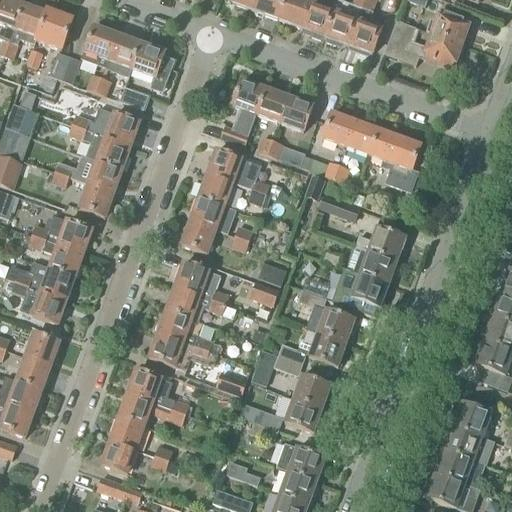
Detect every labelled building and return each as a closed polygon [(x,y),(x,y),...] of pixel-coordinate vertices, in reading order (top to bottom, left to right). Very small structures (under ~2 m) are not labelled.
[(232,0),(230,7),(255,16),(260,0),(232,0)] [(260,0),(255,16),(278,25),(287,0),(260,0)] [(287,0),(278,25),(302,33),(314,0),(300,0),(299,3),(291,0),(287,0)] [(323,41),(325,42),(335,16),(321,11),(325,0),(314,0),(302,33),(311,37),(311,41),(320,45),(323,41)] [(366,0),(362,13),(348,50),(372,59),(381,33),(368,28),(372,17),(371,16),(376,2),(370,0),(366,0)] [(355,0),(352,9),(362,13),(366,0),(355,0)] [(428,0),(427,0),(405,0),(403,4),(424,12),(428,0)] [(1,1),(0,4),(0,28),(2,30),(0,35),(0,43),(1,44),(0,48),(0,60),(4,62),(10,47),(23,9),(1,1)] [(338,47),(348,50),(362,13),(352,9),(339,4),(335,16),(325,42),(326,47),(335,50),(338,47)] [(45,17),(23,9),(10,47),(17,50),(19,44),(34,50),(35,46),(35,45),(36,42),(35,42),(45,17)] [(45,17),(35,42),(36,42),(35,45),(35,46),(61,55),(72,23),(46,14),(45,17)] [(425,37),(431,39),(461,50),(462,48),(465,47),(468,40),(466,38),(469,27),(439,16),(436,25),(435,24),(430,25),(425,37)] [(461,50),(431,39),(426,52),(413,47),(417,38),(413,36),(414,33),(396,26),(383,59),(430,76),(434,65),(453,72),(457,62),(460,61),(463,54),(460,52),(461,50)] [(105,72),(108,66),(117,40),(93,31),(84,56),(81,63),(105,72)] [(108,66),(132,74),(142,49),(117,40),(108,66)] [(10,47),(4,62),(12,65),(17,50),(10,47)] [(142,49),(132,74),(155,83),(165,57),(142,49)] [(26,70),(35,73),(41,58),(31,55),(26,70)] [(49,81),(61,85),(69,62),(68,62),(68,63),(59,59),(60,59),(57,58),(49,81)] [(69,62),(61,85),(72,90),(81,66),(79,66),(78,66),(70,63),(69,62)] [(86,95),(95,98),(101,84),(91,80),(86,95)] [(101,84),(95,98),(105,102),(110,87),(101,84)] [(231,111),(255,119),(264,94),(241,85),(231,111)] [(124,92),(119,107),(143,116),(148,101),(124,92)] [(255,119),(279,128),(288,102),(264,94),(255,119)] [(288,102),(279,128),(303,137),(312,111),(288,102)] [(18,137),(26,114),(13,110),(5,133),(18,137)] [(113,118),(104,142),(130,152),(139,128),(113,118)] [(321,144),(345,152),(354,126),(331,118),(321,144)] [(71,130),(86,135),(89,126),(75,121),(71,130)] [(345,152),(368,161),(378,135),(354,126),(345,152)] [(85,162),(96,166),(121,176),(130,152),(104,142),(86,135),(71,130),(68,140),(90,148),(85,162)] [(224,132),(220,144),(244,152),(248,140),(224,132)] [(14,137),(5,134),(0,146),(0,158),(6,160),(14,137)] [(381,171),(390,175),(401,143),(378,135),(368,161),(383,166),(381,171)] [(257,157),(267,161),(272,146),(263,143),(257,157)] [(401,143),(390,175),(385,188),(410,197),(415,184),(407,181),(409,176),(411,176),(411,175),(417,159),(420,150),(401,143)] [(272,146),(267,161),(276,164),(282,150),(272,146)] [(215,155),(207,179),(232,189),(251,195),(265,201),(269,191),(255,186),(257,181),(256,180),(255,181),(252,180),(255,169),(215,155)] [(0,158),(0,190),(10,195),(21,166),(0,158)] [(328,170),(304,161),(300,172),(324,181),(328,170)] [(96,166),(87,189),(113,199),(121,176),(96,166)] [(324,181),(333,185),(338,171),(329,168),(328,170),(324,181)] [(338,171),(333,185),(343,188),(348,175),(338,171)] [(69,182),(54,177),(51,187),(65,192),(69,182)] [(207,179),(198,203),(224,211),(232,189),(207,179)] [(312,182),(305,200),(317,205),(324,186),(312,182)] [(113,199),(87,189),(79,214),(104,223),(113,199)] [(280,195),(271,192),(267,202),(276,205),(280,195)] [(265,201),(251,195),(247,205),(262,210),(265,201)] [(16,202),(0,196),(0,221),(8,224),(16,202)] [(357,215),(322,202),(318,214),(353,226),(357,215)] [(198,203),(189,226),(215,235),(226,240),(235,216),(224,211),(198,203)] [(34,231),(31,240),(83,259),(92,235),(54,221),(49,236),(34,231)] [(215,235),(189,226),(181,250),(206,259),(215,235)] [(237,232),(234,242),(248,247),(252,238),(237,232)] [(354,251),(356,252),(397,266),(401,256),(403,256),(406,247),(404,247),(405,243),(376,232),(371,246),(358,241),(354,251)] [(48,273),(74,282),(83,259),(31,240),(27,250),(53,259),(48,273)] [(248,247),(234,242),(230,252),(245,257),(248,247)] [(356,252),(348,274),(389,289),(392,279),(394,280),(398,271),(396,270),(397,266),(356,252)] [(322,265),(337,271),(340,262),(325,257),(322,265)] [(9,285),(14,287),(66,306),(74,282),(48,273),(33,267),(29,278),(11,272),(6,284),(9,285)] [(174,292),(225,311),(229,301),(215,295),(215,294),(213,293),(218,280),(208,277),(183,268),(174,292)] [(263,268),(257,283),(280,291),(285,276),(263,268)] [(389,289),(348,274),(339,298),(380,313),(381,309),(383,310),(386,301),(384,300),(389,289)] [(499,299),(511,303),(511,276),(508,275),(505,275),(503,276),(499,286),(500,288),(503,289),(499,299)] [(305,284),(301,295),(325,303),(329,292),(305,284)] [(14,287),(9,285),(6,292),(12,294),(14,287)] [(66,306),(14,287),(12,294),(11,297),(24,302),(20,315),(32,320),(31,320),(57,330),(66,306)] [(278,296),(256,288),(250,303),(273,311),(278,296)] [(174,292),(165,315),(198,327),(203,313),(222,320),(231,323),(235,314),(225,311),(174,292)] [(325,303),(301,295),(297,307),(320,315),(325,303)] [(492,320),(491,322),(511,329),(511,303),(499,299),(497,306),(494,305),(492,306),(488,316),(489,319),(492,320)] [(325,314),(316,338),(346,348),(350,338),(352,339),(355,329),(353,329),(354,325),(325,314)] [(165,315),(157,339),(216,360),(220,351),(212,348),(198,343),(203,329),(198,327),(165,315)] [(482,344),(482,346),(511,356),(511,329),(491,322),(482,344)] [(261,347),(264,338),(253,334),(250,343),(261,347)] [(346,348),(316,338),(306,334),(302,345),(301,344),(298,352),(297,355),(281,349),(277,361),(301,369),(301,368),(300,368),(303,360),(304,360),(305,359),(308,360),(308,361),(337,372),(339,368),(341,369),(344,360),(342,359),(346,348)] [(33,338),(24,363),(50,372),(59,347),(33,338)] [(217,360),(216,360),(157,339),(148,363),(185,376),(190,364),(210,372),(214,370),(217,360)] [(0,342),(0,353),(6,355),(9,346),(0,342)] [(511,359),(511,356),(482,346),(479,354),(477,353),(474,355),(471,365),(472,367),(474,368),(473,369),(504,380),(511,359)] [(301,369),(277,361),(273,373),(297,381),(297,379),(296,379),(299,370),(300,371),(301,369)] [(24,363),(16,386),(41,395),(50,372),(24,363)] [(135,375),(126,399),(152,408),(161,384),(135,375)] [(221,379),(216,392),(240,401),(245,387),(221,379)] [(301,380),(292,404),(322,414),(326,404),(328,404),(331,395),(329,395),(330,391),(301,380)] [(0,406),(33,419),(41,395),(16,386),(5,382),(0,394),(0,406)] [(126,399),(117,423),(143,432),(148,418),(182,430),(185,420),(171,415),(152,408),(126,399)] [(322,414),(292,404),(284,427),(313,438),(315,434),(317,435),(320,426),(318,425),(322,414)] [(171,415),(185,420),(189,410),(174,405),(171,415)] [(33,419),(0,406),(0,433),(24,442),(33,419)] [(235,420),(253,426),(277,435),(281,424),(239,408),(235,420)] [(454,422),(451,432),(482,443),(490,419),(460,408),(459,409),(457,408),(455,409),(451,419),(452,421),(454,422)] [(117,423),(109,445),(135,454),(143,432),(117,423)] [(277,435),(253,426),(249,438),(273,447),(277,435)] [(443,454),(442,455),(484,470),(493,447),(482,443),(451,432),(447,441),(445,440),(443,441),(439,451),(440,453),(443,454)] [(135,454),(109,445),(101,470),(126,479),(135,454)] [(16,452),(0,446),(0,460),(12,465),(16,452)] [(157,452),(154,462),(168,467),(172,457),(157,452)] [(295,453),(287,476),(317,486),(320,476),(322,477),(326,468),(324,467),(325,463),(295,453)] [(437,469),(434,478),(465,489),(464,490),(476,494),(484,470),(442,455),(442,456),(440,455),(437,456),(434,465),(435,468),(437,469)] [(168,467),(154,462),(150,471),(165,477),(168,467)] [(226,480),(257,491),(260,482),(245,477),(247,473),(230,467),(226,480)] [(287,476),(279,499),(308,509),(312,499),(314,500),(317,491),(315,490),(317,486),(287,476)] [(465,489),(434,478),(430,488),(428,487),(426,488),(422,498),(423,500),(425,501),(425,502),(451,511),(456,511),(464,490),(465,489)] [(101,483),(96,495),(123,505),(128,492),(101,483)] [(211,508),(223,511),(250,511),(252,508),(216,494),(211,508)] [(307,511),(308,509),(279,499),(273,511),(307,511)]
